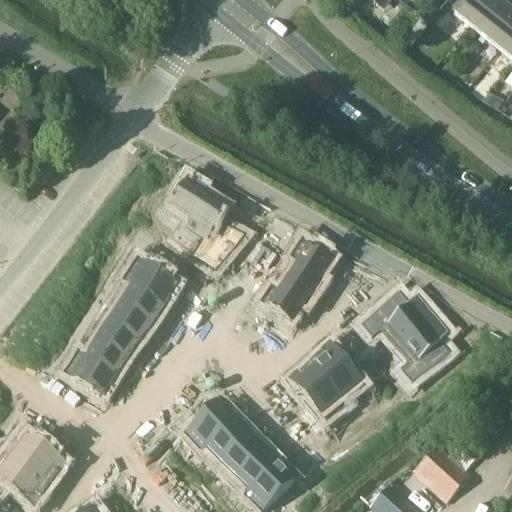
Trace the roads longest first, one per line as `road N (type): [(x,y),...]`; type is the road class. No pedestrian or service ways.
road 1 (secondary): [(511,216),(394,139),(222,0)]
road 2 (unclassified): [(391,251),(135,113)]
road 3 (unclassified): [(0,285),(135,113)]
road 4 (residential): [(248,388),(196,345),(104,453)]
road 5 (residential): [(391,251),(362,289),(248,388)]
road 6 (unclassified): [(135,113),(0,33)]
road 7 (unclassified): [(135,113),(219,0)]
road 8 (unclassified): [(511,323),(391,251)]
road 9 (residential): [(248,388),(343,488)]
